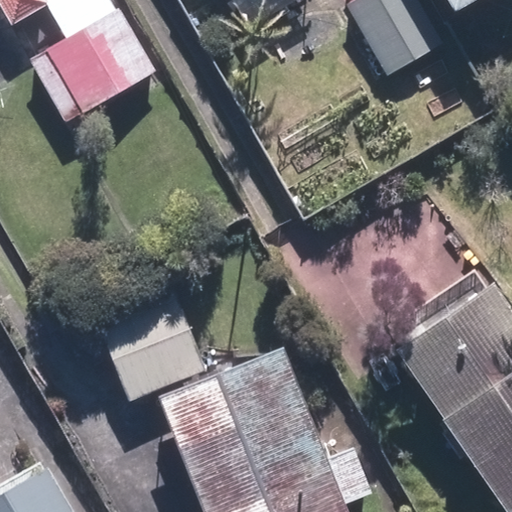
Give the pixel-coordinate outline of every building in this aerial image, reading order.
[(13,0),(25,21),(58,4),(76,37),(38,58),(72,120),(162,72),(123,0),(13,0)] [(428,0),(357,0),(392,71),(449,44),(428,0)] [(511,270),(413,336),(511,483),(511,270)] [(184,279),(106,308),(139,395),(217,366),(184,279)] [(197,511),(367,511),(361,495),(385,485),(367,438),(342,447),(300,338),(170,388),(216,505),(197,511)] [(93,511),(63,456),(0,489),(0,511),(93,511)]
